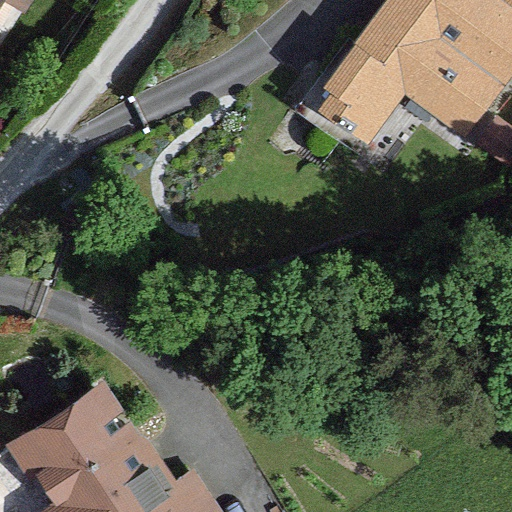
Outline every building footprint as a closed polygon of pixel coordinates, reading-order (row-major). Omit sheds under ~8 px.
[(0,0),(0,16),(11,0),(24,0),(34,6),(37,0),(0,0)] [(500,79),(402,0),(386,0),(361,33),(323,82),(330,89),(323,99),(337,111),(329,119),(355,136),(360,126),(368,130),(404,85),(463,126),(500,79)] [(511,0),(402,0),(500,79),(511,59),(511,0)] [(323,82),(361,33),(349,24),(293,97),(351,141),(355,136),(329,119),(337,111),(323,99),(330,89),(323,82)] [(130,511),(143,504),(168,488),(101,384),(24,433),(64,497),(47,508),(49,511),(130,511)] [(218,511),(193,472),(168,488),(143,504),(148,511),(218,511)]
